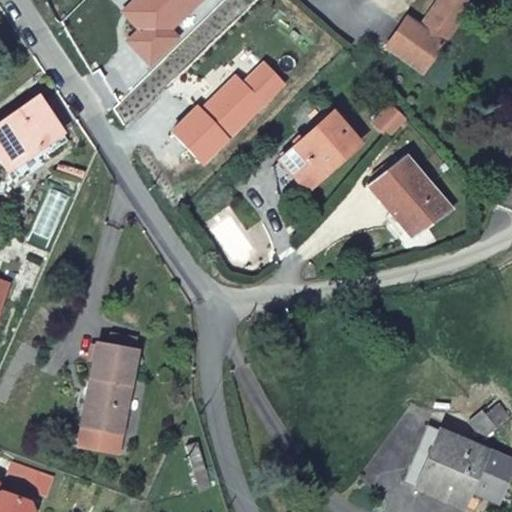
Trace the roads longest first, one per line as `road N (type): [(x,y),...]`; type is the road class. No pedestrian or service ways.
road 1 (residential): [(204,317),(186,266),(29,0)]
road 2 (residential): [(204,317),(444,264),(511,236)]
road 3 (residential): [(249,511),(204,317)]
